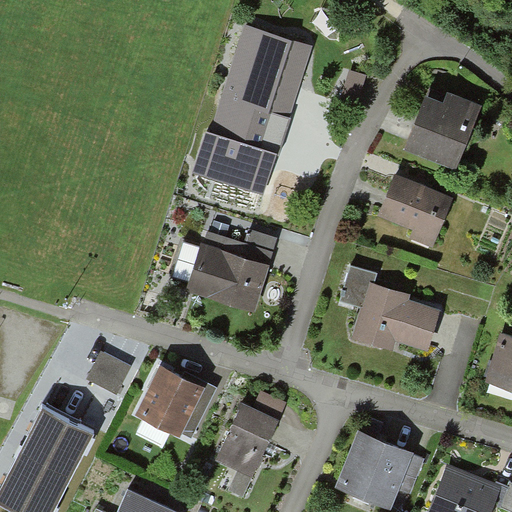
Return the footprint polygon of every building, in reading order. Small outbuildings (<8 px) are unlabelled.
[(300,58),(239,40),(197,179),(265,200),(278,155),(271,153),(300,58)] [(460,179),(483,114),(449,102),(445,112),(428,107),(409,161),(460,179)] [(436,237),(453,196),(389,170),(372,212),(436,237)] [(247,238),(205,226),(187,287),(255,307),(276,234),(250,226),(247,238)] [(426,350),(439,311),(405,300),(407,293),(372,282),(376,269),(351,261),(338,298),(359,305),(348,336),(391,350),(394,340),(426,350)] [(511,395),(511,338),(502,336),(487,388),(511,395)] [(116,393),(131,364),(102,349),(87,378),(116,393)] [(189,441),(215,389),(158,360),(132,412),(189,441)] [(253,408),(278,420),(286,403),(261,391),(253,408)] [(270,438),(278,420),(253,408),(240,402),(214,460),(237,471),(228,490),(243,497),(270,438)] [(0,502),(18,511),(52,511),(96,433),(46,406),(0,489),(0,502)] [(410,495),(424,460),(411,455),(413,449),(357,428),(334,486),(389,508),(397,490),(410,495)] [(489,511),(493,502),(500,484),(495,482),(445,461),(425,511),(489,511)] [(497,477),(495,482),(500,484),(493,502),(511,509),(511,479),(509,478),(508,481),(497,477)] [(105,511),(96,507),(93,511),(176,511),(128,489),(116,511),(105,511)]
